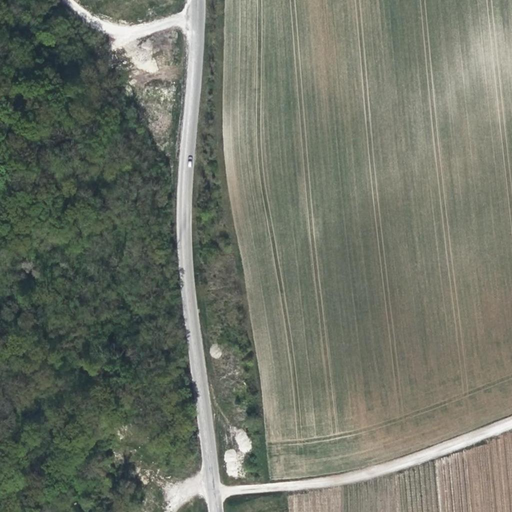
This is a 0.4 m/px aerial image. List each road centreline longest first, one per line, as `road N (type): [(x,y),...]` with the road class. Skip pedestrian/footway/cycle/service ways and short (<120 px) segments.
road 1 (tertiary): [(214,511),(179,218),(195,0)]
road 2 (track): [(511,423),(386,467),(213,493)]
